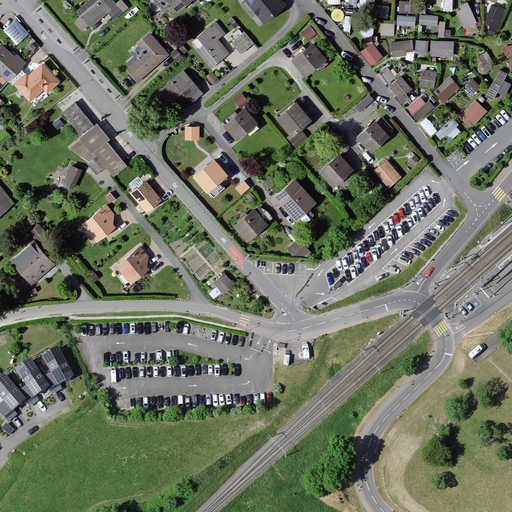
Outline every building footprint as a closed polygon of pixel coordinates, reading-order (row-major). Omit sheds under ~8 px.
[(125,0),(117,0),(84,0),(75,8),(90,25),(108,10),(115,19),(130,5),(125,0)] [(156,0),(163,8),(171,2),(176,8),(185,0),(156,0)] [(282,0),(245,0),(264,22),(286,4),(282,0)] [(400,0),(399,11),(426,12),(426,3),(418,3),(418,0),(410,0),(410,1),(400,0)] [(452,0),(443,0),(444,10),(452,10),(452,0)] [(467,1),(459,4),(461,9),(456,11),(464,27),(477,21),(467,1)] [(377,4),(375,15),(388,17),(389,6),(377,4)] [(497,29),(506,8),(498,5),(497,6),(492,4),(485,21),(489,23),(488,26),(489,26),(488,30),(483,31),(482,35),(488,36),(492,35),(496,33),(497,29)] [(352,8),(345,8),(343,28),(345,28),(345,32),(350,33),(352,8)] [(398,14),(397,23),(415,25),(415,16),(398,14)] [(420,14),(420,23),(437,24),(438,15),(420,14)] [(80,15),(75,19),(82,27),(87,23),(80,15)] [(16,18),(4,29),(16,43),(28,33),(16,18)] [(205,44),(197,50),(210,66),(228,52),(218,39),(226,32),(216,21),(198,36),(205,44)] [(381,22),(381,34),(394,34),(394,22),(381,22)] [(364,35),(363,42),(373,42),(373,33),(374,32),(374,26),(371,23),(362,23),(361,25),(360,31),(364,35)] [(188,25),(181,31),(186,36),(193,30),(188,25)] [(310,25),(301,32),(307,40),(316,32),(310,25)] [(237,37),(232,41),(233,43),(241,52),(243,52),(254,42),(244,31),(243,33),(239,28),(234,33),(237,37)] [(168,52),(151,33),(130,50),(134,55),(126,62),(130,66),(127,68),(137,79),(168,52)] [(391,42),(393,55),(405,54),(405,50),(413,49),(412,39),(391,42)] [(416,40),(415,51),(427,52),(428,40),(416,40)] [(432,40),(431,55),(454,55),(454,41),(432,40)] [(301,52),(293,58),(306,74),(326,57),(313,42),(301,52)] [(372,42),(361,50),(371,64),(382,55),(372,42)] [(31,43),(27,49),(31,52),(36,46),(31,43)] [(183,44),(178,48),(183,54),(188,50),(183,44)] [(1,46),(0,47),(0,74),(7,80),(23,62),(16,55),(14,58),(1,46)] [(39,46),(24,63),(30,71),(47,56),(39,46)] [(503,48),(505,56),(511,53),(511,46),(503,48)] [(178,60),(182,56),(175,49),(171,53),(178,60)] [(488,51),(475,58),(478,63),(478,64),(477,67),(478,69),(480,72),(484,73),(487,72),(489,70),(490,67),(489,65),(494,63),(488,51)] [(27,71),(14,82),(29,100),(44,88),(47,92),(60,81),(43,61),(29,73),(27,71)] [(388,67),(378,74),(385,83),(395,76),(388,67)] [(499,68),(486,95),(493,98),(497,90),(505,94),(510,83),(504,80),(508,72),(499,68)] [(183,69),(155,92),(171,112),(189,97),(192,100),(202,91),(183,69)] [(422,69),(420,85),(434,87),(436,71),(422,69)] [(213,71),(207,76),(213,84),(219,79),(213,71)] [(402,76),(390,85),(403,102),(409,97),(406,92),(411,88),(402,76)] [(451,76),(434,90),(444,101),(460,87),(451,76)] [(473,78),(465,86),(473,94),(481,86),(473,78)] [(241,93),(234,100),(240,108),(244,105),(248,102),(241,93)] [(369,93),(355,105),(360,111),(374,99),(369,93)] [(420,96),(408,107),(412,112),(425,101),(420,96)] [(429,100),(413,114),(418,120),(434,106),(429,100)] [(475,100),(460,115),(467,122),(470,119),(474,123),(487,110),(475,100)] [(93,124),(75,101),(62,112),(81,134),(80,136),(92,151),(94,149),(99,155),(89,163),(97,172),(107,165),(114,174),(127,163),(108,140),(110,138),(97,121),(93,124)] [(310,118),(296,101),(277,117),(291,134),(310,118)] [(245,108),(224,125),(236,139),(257,122),(245,108)] [(427,117),(421,122),(431,134),(437,129),(427,117)] [(59,118),(53,122),(57,128),(64,123),(59,118)] [(454,118),(436,133),(441,138),(445,135),(449,140),(460,130),(456,126),(459,123),(454,118)] [(376,121),(357,137),(371,152),(389,135),(376,121)] [(186,126),(186,138),(199,139),(199,126),(186,126)] [(302,130),(290,139),(292,142),(296,147),(308,137),(302,130)] [(354,171),(339,155),(318,173),(333,190),(354,171)] [(415,155),(409,161),(412,165),(419,159),(415,155)] [(214,156),(192,174),(207,190),(209,189),(210,191),(228,176),(226,174),(228,172),(214,156)] [(400,177),(386,161),(374,171),(389,187),(400,177)] [(82,169),(71,164),(63,182),(74,187),(82,169)] [(269,176),(264,180),(269,186),(274,182),(269,176)] [(276,193),(274,195),(296,219),(310,206),(316,200),(294,176),(276,193)] [(146,179),(130,191),(140,203),(137,205),(142,211),(145,209),(146,210),(162,198),(148,181),(146,179)] [(240,184),(236,187),(241,194),(250,187),(244,180),(240,184)] [(0,214),(14,202),(0,185),(0,214)] [(251,191),(246,195),(251,200),(255,197),(251,191)] [(111,193),(106,197),(110,201),(115,197),(111,193)] [(112,223),(114,213),(107,204),(83,222),(96,239),(114,225),(112,223)] [(254,206),(234,224),(247,239),(256,232),(267,222),(254,206)] [(40,224),(31,232),(41,244),(50,236),(40,224)] [(293,242),(287,247),(293,254),(312,256),(313,254),(305,245),(299,238),(293,242)] [(53,263),(31,240),(10,260),(32,283),(53,263)] [(145,252),(140,246),(117,264),(130,281),(148,267),(146,264),(148,256),(145,252)] [(95,272),(90,276),(94,281),(99,278),(95,272)] [(224,273),(213,283),(224,296),(235,286),(224,273)] [(19,275),(13,280),(22,290),(28,284),(19,275)] [(62,355),(58,348),(41,357),(51,374),(43,378),(49,388),(48,389),(52,395),(62,390),(60,385),(63,384),(74,378),(62,355)] [(36,397),(48,389),(49,388),(43,378),(30,360),(17,369),(15,370),(26,386),(21,390),(18,392),(26,401),(25,402),(30,408),(40,401),(36,397)] [(25,402),(26,401),(18,392),(4,375),(0,378),(0,397),(3,402),(0,404),(0,414),(9,422),(17,415),(14,411),(25,402)] [(6,423),(2,428),(9,435),(14,429),(6,423)]
